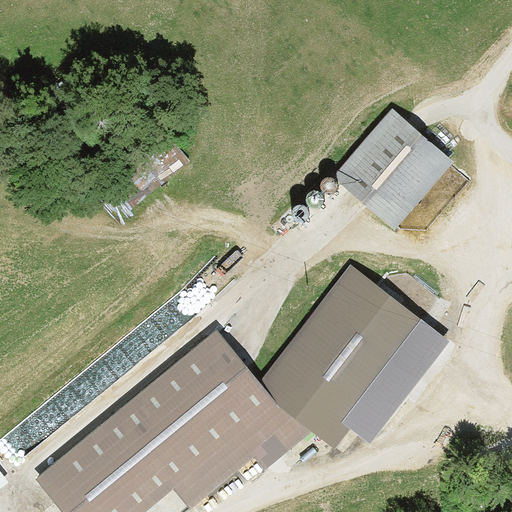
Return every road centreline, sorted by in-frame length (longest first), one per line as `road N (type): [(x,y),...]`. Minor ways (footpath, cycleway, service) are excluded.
road 1 (track): [(17,511),(39,444),(317,232),(410,241),(497,142)]
road 2 (track): [(511,262),(443,411),(394,463),(300,477),(237,511)]
